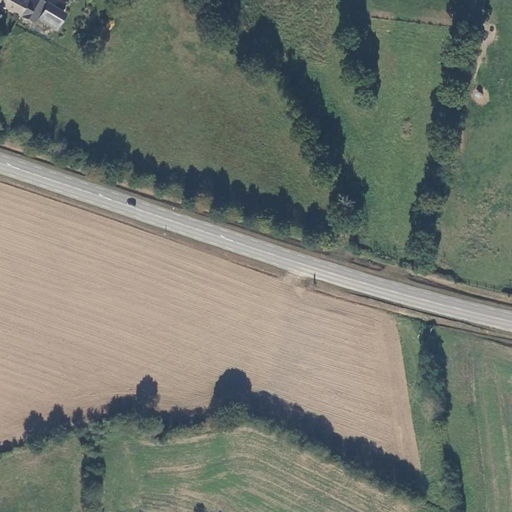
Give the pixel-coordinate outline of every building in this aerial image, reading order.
[(1,0),(15,7),(24,12),(30,0),(1,0)] [(50,0),(30,0),(24,12),(27,13),(40,21),(43,15),(50,0)] [(53,1),(45,16),(63,26),(72,11),(53,1)] [(45,16),(43,15),(40,21),(60,32),(63,26),(45,16)] [(58,36),(60,32),(40,21),(37,24),(58,36)]
